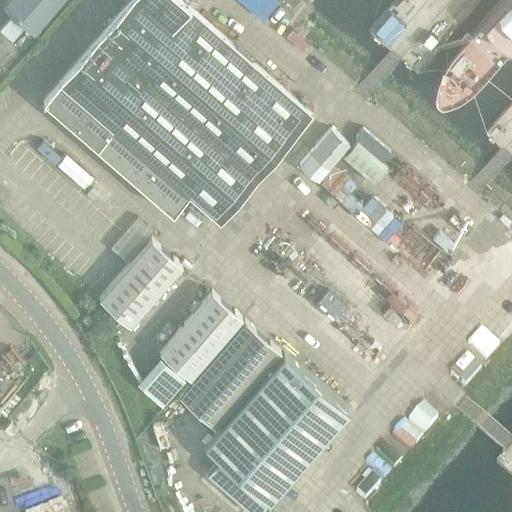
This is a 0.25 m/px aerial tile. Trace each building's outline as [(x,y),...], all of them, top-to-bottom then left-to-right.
[(0,27),(0,29),(11,39),(25,24),(34,32),(61,0),(8,0),(3,6),(12,13),(0,27)] [(127,0),(58,79),(43,97),(172,210),(176,204),(188,191),(195,198),(219,218),(312,111),(302,102),(289,90),(184,0),(127,0)] [(310,151),(299,163),(317,179),(328,167),(349,142),(331,126),(310,151)] [(341,155),(373,182),(387,164),(356,138),(341,155)] [(99,297),(129,323),(182,262),(151,236),(99,297)] [(159,350),(190,375),(242,315),(212,289),(159,350)] [(491,319),(511,333),(511,332),(511,305),(503,300),(491,319)] [(178,392),(215,425),(280,350),(243,317),(178,392)] [(283,352),(204,442),(269,499),(348,408),(283,352)] [(138,378),(164,400),(184,376),(159,354),(138,378)] [(403,428),(417,440),(439,415),(425,403),(403,428)] [(217,459),(206,472),(225,488),(236,476),(217,459)] [(34,497),(40,511),(72,511),(62,486),(34,497)]
